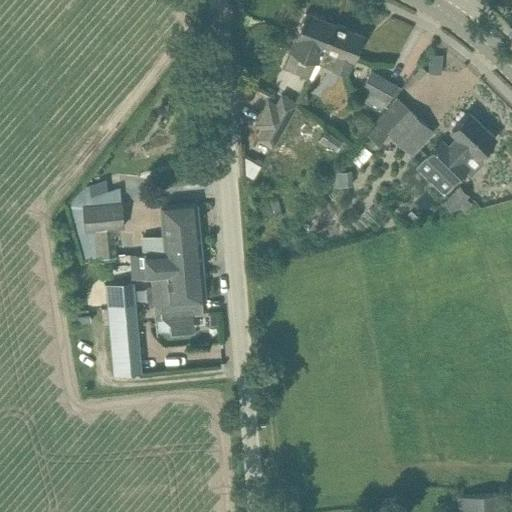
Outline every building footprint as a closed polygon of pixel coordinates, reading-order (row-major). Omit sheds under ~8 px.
[(336,23),(306,11),(290,51),(320,63),(336,23)] [(365,35),(336,23),(320,63),(347,73),(353,59),(355,59),(365,35)] [(371,70),(362,88),(357,98),(382,109),(386,101),(388,102),(398,85),(371,70)] [(298,103),(281,94),(276,104),(268,99),(255,124),(263,128),(257,139),(273,148),(298,103)] [(397,95),(377,121),(368,133),(379,145),(389,132),(413,155),(435,131),(397,95)] [(496,137),(469,112),(452,130),(456,134),(447,145),(442,141),(428,156),(437,165),(454,181),(466,168),(471,173),(475,170),(475,169),(482,161),(483,157),(480,154),(496,137)] [(326,131),(319,142),(330,150),(331,149),(337,152),(343,141),(326,131)] [(261,165),(246,156),(246,174),(254,178),(261,165)] [(454,181),(437,165),(427,175),(444,191),(454,181)] [(122,202),(69,208),(83,257),(109,256),(107,228),(124,226),(122,202)] [(144,240),(145,253),(200,247),(196,203),(161,206),(164,237),(144,240)] [(152,277),(203,272),(200,247),(145,253),(146,274),(152,274),(152,277)] [(203,272),(152,277),(156,318),(204,313),(202,298),(205,298),(203,272)] [(141,371),(134,303),(133,282),(106,284),(115,374),(141,371)] [(217,314),(210,315),(210,325),(218,325),(217,314)] [(508,511),(506,491),(458,495),(459,511),(508,511)]
